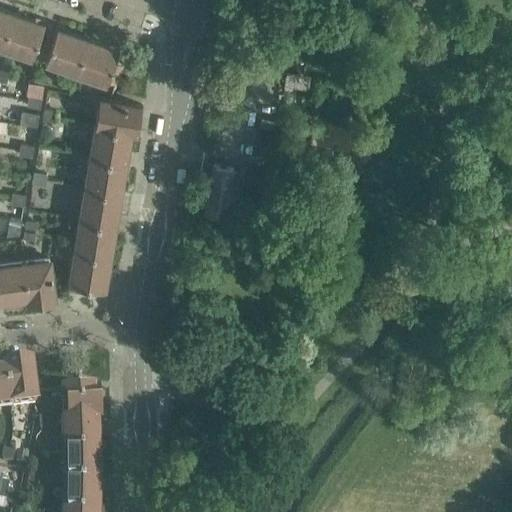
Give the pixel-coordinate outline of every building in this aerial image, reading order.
[(0,46),(1,47),(13,12),(0,7),(0,46)] [(37,41),(45,20),(36,17),(36,20),(13,12),(1,47),(3,48),(4,44),(39,56),(44,43),(37,41)] [(75,73),(88,38),(65,30),(66,27),(57,25),(50,45),(44,43),(39,56),(74,68),(73,72),(75,73)] [(111,69),(119,47),(120,47),(120,46),(111,43),(110,45),(88,38),(75,73),(77,74),(79,70),(116,83),(119,72),(111,69)] [(138,130),(142,104),(99,97),(95,123),(130,128),(138,130)] [(127,150),(129,137),(130,128),(95,123),(95,124),(98,125),(93,154),(128,160),(129,151),(127,150)] [(120,191),(124,169),(126,169),(128,160),(93,154),(88,186),(120,191)] [(226,214),(232,177),(234,168),(214,164),(206,211),(226,214)] [(116,214),(120,191),(88,186),(83,218),(117,223),(118,214),(116,214)] [(109,255),(113,232),(116,232),(117,223),(83,218),(78,250),(109,255)] [(105,278),(109,255),(78,250),(73,280),(71,280),(69,290),(80,291),(82,283),(106,287),(105,288),(106,288),(108,278),(105,278)] [(54,296),(49,258),(24,262),(28,294),(29,301),(56,297),(55,296),(54,296)] [(28,294),(24,262),(0,264),(0,299),(7,299),(6,296),(28,294)] [(37,406),(31,364),(5,367),(6,372),(7,372),(12,409),(37,406)] [(7,372),(6,372),(0,372),(0,407),(9,406),(9,410),(12,409),(7,372)] [(102,422),(100,388),(66,391),(67,421),(63,421),(63,422),(100,420),(100,422),(102,422)] [(99,454),(98,431),(100,431),(100,422),(100,420),(63,422),(64,424),(65,424),(67,452),(63,452),(63,454),(99,454)] [(99,476),(99,454),(63,454),(63,457),(67,457),(67,476),(67,485),(101,486),(101,476),(99,476)] [(98,511),(99,495),(101,495),(101,486),(67,485),(66,511),(98,511)]
